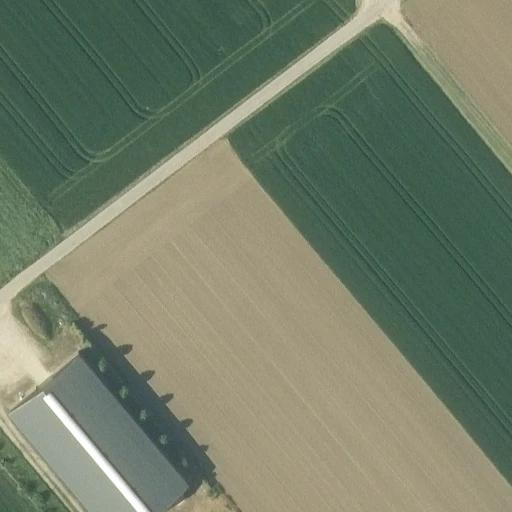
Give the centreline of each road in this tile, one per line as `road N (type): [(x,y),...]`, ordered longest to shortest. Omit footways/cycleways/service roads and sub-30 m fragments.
road 1 (track): [(384,5),(0,302)]
road 2 (track): [(384,5),(511,159)]
